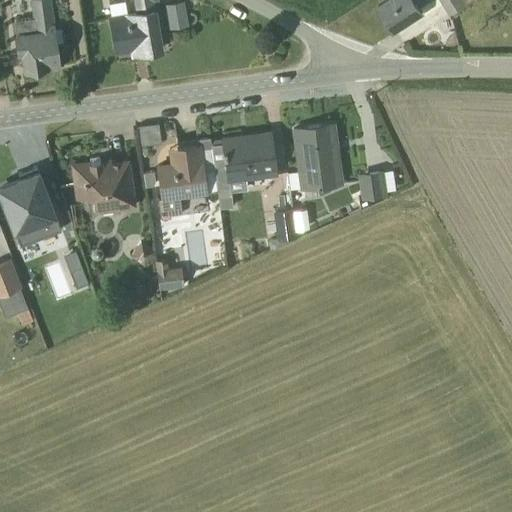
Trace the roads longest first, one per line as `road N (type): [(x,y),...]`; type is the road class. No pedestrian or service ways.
road 1 (unclassified): [(0,120),(360,71)]
road 2 (unclassified): [(360,71),(511,69)]
road 3 (unclassified): [(250,0),(360,71)]
